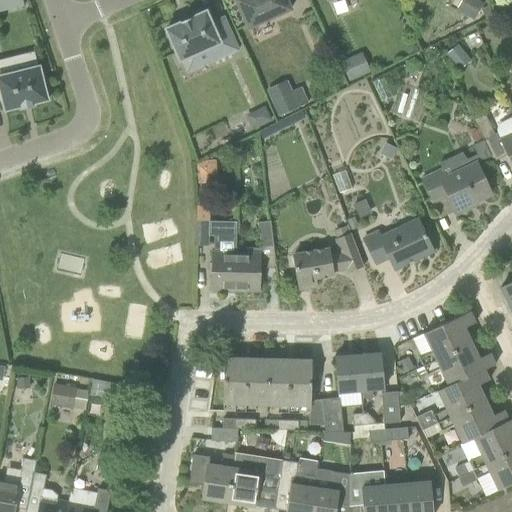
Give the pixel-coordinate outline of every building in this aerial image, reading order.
[(8,0),(11,10),(24,6),(22,0),(8,0)] [(235,0),(249,29),(291,9),(286,0),(235,0)] [(475,17),(482,1),(481,0),(461,0),(457,9),(475,17)] [(212,62),(239,50),(224,17),(212,23),(206,11),(191,18),(190,15),(180,20),(181,23),(166,29),(180,61),(206,49),(212,62)] [(362,52),(341,60),(348,79),(370,71),(362,52)] [(1,62),(0,61),(0,99),(3,99),(5,111),(21,107),(22,109),(33,106),(32,104),(48,100),(40,66),(4,75),(1,62)] [(280,116),(309,103),(302,87),(293,91),(288,80),(268,89),(280,116)] [(266,106),(247,113),(252,127),(271,120),(266,106)] [(473,118),(474,119),(484,141),(495,135),(485,113),(473,118)] [(497,134),(500,141),(511,164),(511,117),(500,124),(498,126),(497,130),(497,134)] [(484,141),(474,146),(478,154),(481,161),(491,156),(484,141)] [(216,161),(196,164),(198,186),(212,184),(211,177),(218,176),(216,161)] [(468,205),(491,194),(477,163),(446,177),(443,170),(422,179),(432,200),(447,193),(457,214),(470,208),(468,205)] [(413,260),(433,251),(418,220),(381,237),(378,231),(364,238),(376,264),(389,258),(395,269),(407,264),(406,262),(413,259),(413,260)] [(197,221),(197,245),(209,246),(210,222),(197,221)] [(236,254),(236,291),(260,292),(261,265),(276,263),(271,221),(258,223),(261,248),(247,248),(247,254),(236,254)] [(352,234),(337,239),(342,252),(329,254),(329,249),(294,254),(299,289),(317,286),(316,278),(334,275),(333,271),(348,269),(349,272),(364,266),(352,234)] [(212,253),(211,291),(236,291),(236,254),(212,253)] [(511,282),(501,287),(511,308),(511,307),(511,282)] [(432,352),(419,358),(423,366),(472,343),(465,328),(476,323),(470,312),(424,334),(432,352)] [(423,366),(427,375),(440,368),(448,385),(448,386),(485,369),(496,364),(490,353),(479,358),(472,343),(423,366)] [(358,356),(361,390),(362,399),(372,398),(372,389),(384,388),(381,354),(358,356)] [(361,390),(358,356),(335,358),(338,392),(361,390)] [(225,358),(223,404),(267,405),(268,359),(225,358)] [(401,374),(412,369),(407,358),(396,364),(401,374)] [(312,360),(268,359),(267,405),(310,406),(309,424),(325,425),(323,400),(312,401),(312,360)] [(448,386),(448,385),(435,391),(444,410),(433,415),(437,423),(486,400),(479,385),(490,380),(485,369),(448,386)] [(51,405),(73,408),(77,387),(54,384),(51,405)] [(397,392),(382,394),(384,423),(400,422),(397,392)] [(340,398),(323,400),(325,425),(326,431),(343,432),(340,398)] [(460,445),(474,438),(509,421),(504,411),(493,416),(486,400),(437,423),(441,431),(451,426),(460,445)] [(353,414),(354,426),(364,425),(363,413),(353,414)] [(363,413),(364,425),(375,424),(374,413),(363,413)] [(223,419),(223,428),(238,429),(240,429),(240,419),(223,419)] [(473,470),(511,451),(511,419),(509,421),(474,438),(482,455),(468,461),(473,470)] [(212,428),(211,441),(237,441),(238,429),(223,428),(212,428)] [(396,429),(397,440),(408,439),(407,428),(396,429)] [(380,430),(381,442),(392,441),(391,429),(380,430)] [(370,443),(381,442),(380,430),(369,431),(370,443)] [(511,451),(473,470),(477,479),(490,472),(498,490),(511,484),(511,451)] [(223,455),(222,459),(221,467),(208,465),(209,457),(193,455),(189,483),(204,486),(202,498),(228,502),(235,457),(223,455)] [(247,459),(235,457),(228,502),(254,506),(259,473),(245,471),(247,459)] [(19,482),(32,484),(34,473),(36,460),(23,458),(19,482)] [(280,476),(279,476),(277,493),(289,495),(286,511),(311,511),(317,477),(306,475),(305,486),(292,484),(295,462),(283,461),(280,476)] [(460,476),(469,472),(464,463),(456,467),(460,476)] [(335,511),(337,505),(350,507),(350,474),(318,469),(317,477),(311,511),(335,511)] [(363,511),(387,511),(386,486),(384,470),(350,474),(350,507),(363,506),(363,511)] [(67,511),(69,502),(57,500),(58,495),(52,490),(44,489),(46,475),(34,473),(32,484),(27,510),(35,511),(67,511)] [(279,476),(265,474),(261,507),(275,509),(277,493),(279,476)] [(0,511),(14,511),(20,486),(4,483),(5,478),(0,476),(0,511)] [(410,511),(433,511),(430,482),(408,484),(410,511)] [(387,511),(410,511),(408,484),(386,486),(387,511)] [(94,507),(69,502),(67,511),(107,511),(111,493),(97,490),(94,507)]
